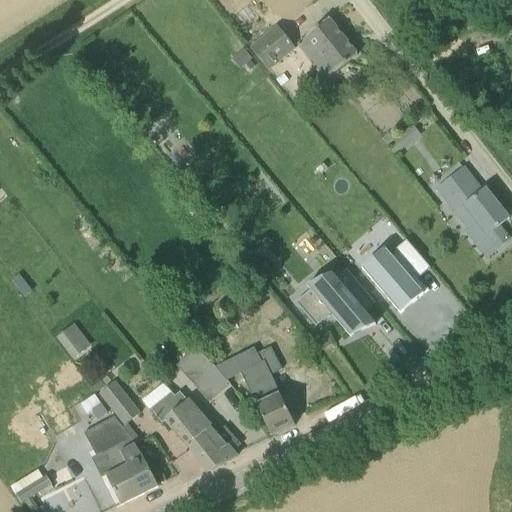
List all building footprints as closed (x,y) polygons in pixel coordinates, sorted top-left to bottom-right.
[(334,74),(357,56),(329,19),(306,38),(298,45),(325,80),(334,73),(334,74)] [(268,71),(295,49),(277,26),(249,47),(268,71)] [(110,80),(101,87),(108,96),(117,89),(110,80)] [(401,152),(421,136),(413,125),(393,142),(401,152)] [(445,200),(456,214),(483,192),(463,167),(436,190),(445,200)] [(509,219),(486,190),(483,192),(456,214),(468,228),(465,231),(486,258),(510,240),(499,226),(509,219)] [(431,270),(406,242),(394,252),(396,254),(392,257),(385,249),(362,269),(373,283),(370,285),(386,302),(388,301),(401,316),(425,296),(413,283),(417,279),(419,280),(431,270)] [(362,315),(373,307),(343,272),(333,281),(330,277),(305,288),(318,304),(303,318),(314,331),(329,318),(348,340),(368,322),(362,315)] [(203,332),(188,315),(179,323),(194,340),(203,332)] [(87,351),(70,328),(56,339),(73,361),(87,351)] [(317,353),(333,345),(328,336),(313,344),(317,353)] [(212,365),(197,349),(177,367),(210,403),(230,384),(213,365),(212,365)] [(272,437),(295,426),(270,375),(282,370),(271,349),(257,356),(261,364),(242,373),(272,437)] [(94,389),(99,396),(113,385),(108,378),(94,389)] [(124,428),(124,427),(141,414),(117,382),(113,385),(99,396),(124,428)] [(189,447),(211,429),(180,393),(175,397),(172,393),(151,409),(162,423),(167,420),(189,447)] [(91,411),(100,406),(94,396),(80,405),(86,414),(91,411)] [(92,412),(91,413),(98,422),(106,416),(100,407),(92,412)] [(96,452),(129,435),(115,418),(84,433),(95,454),(96,452)] [(217,435),(211,429),(189,447),(209,472),(223,465),(237,458),(233,453),(241,445),(225,427),(217,435)] [(95,454),(100,464),(104,462),(110,475),(106,476),(121,506),(143,496),(121,452),(135,445),(130,437),(129,435),(96,452),(95,454)] [(143,458),(135,445),(121,452),(143,496),(159,488),(158,486),(167,482),(158,464),(149,468),(144,458),(143,458)] [(203,477),(203,465),(180,466),(180,477),(203,477)] [(25,480),(29,487),(43,479),(39,471),(25,480)]
